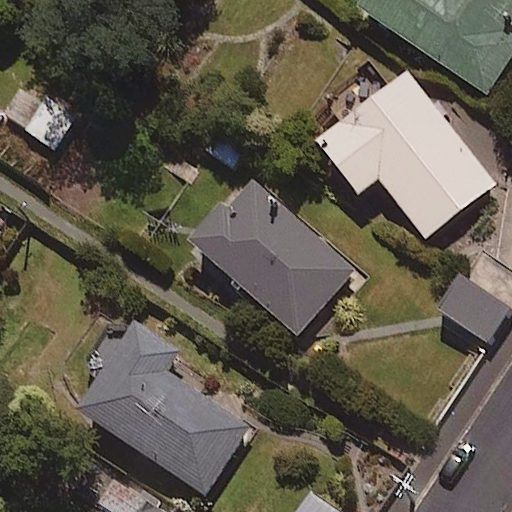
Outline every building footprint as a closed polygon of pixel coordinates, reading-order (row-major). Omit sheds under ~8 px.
[(511,0),(354,0),(350,6),(485,94),(511,53),(511,34),(506,31),(511,21),(511,0)] [(495,184),(403,68),(309,141),(353,197),(375,180),(422,241),(495,184)] [(79,119),(45,98),(23,133),(57,154),(79,119)] [(201,143),(236,167),(258,135),(223,111),(201,143)] [(218,202),(182,245),(297,344),(360,272),(252,179),(226,209),(218,202)] [(509,308),(455,276),(434,311),(487,344),(509,308)] [(176,352),(127,321),(69,411),(212,502),(257,432),(163,372),(176,352)] [(334,511),(304,494),(293,511),(334,511)] [(155,511),(142,503),(135,511),(155,511)]
